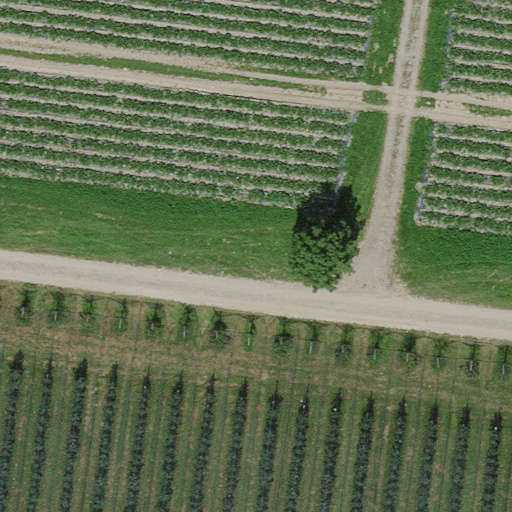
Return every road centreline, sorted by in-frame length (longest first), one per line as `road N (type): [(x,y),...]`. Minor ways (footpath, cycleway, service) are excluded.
road 1 (track): [(511,333),(0,275)]
road 2 (track): [(367,314),(418,0)]
